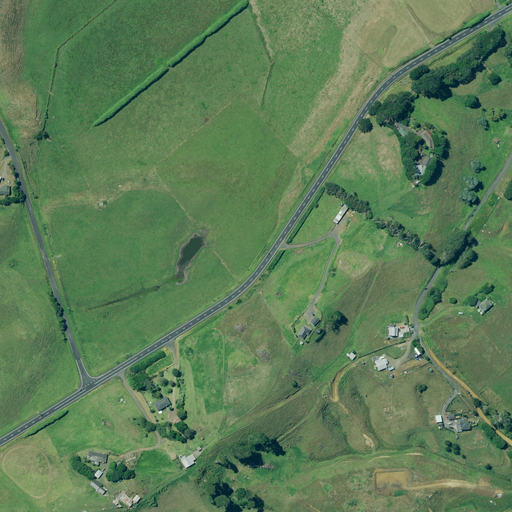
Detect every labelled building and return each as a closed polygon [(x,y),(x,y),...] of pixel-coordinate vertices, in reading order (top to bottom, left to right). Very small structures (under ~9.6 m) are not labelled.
[(407,135),(402,128),(398,131),(402,138),(407,135)] [(427,131),(425,130),(419,135),(422,138),(421,140),(423,143),(425,142),(426,150),(434,148),(431,139),(428,134),(429,133),(427,131)] [(430,159),(426,157),(422,165),(427,167),(430,159)] [(421,166),(413,167),(414,177),(423,176),(421,166)] [(9,186),(3,186),(3,189),(0,188),(0,194),(9,195),(9,186)] [(348,207),(345,205),(333,222),(337,224),(348,207)] [(488,301),(486,299),(478,306),(483,312),(491,305),(488,301)] [(319,320),(315,317),(310,323),(313,326),(319,320)] [(297,336),(302,339),(306,333),(308,334),(310,330),(303,326),(297,336)] [(397,328),(389,327),(389,336),(397,336),(397,328)] [(154,404),(158,411),(159,411),(159,412),(159,413),(160,413),(160,414),(161,414),(162,414),(162,413),(162,412),(162,411),(161,411),(160,410),(166,407),(167,409),(172,407),(166,397),(154,404)] [(468,420),(455,421),(456,431),(457,431),(457,432),(462,432),(462,430),(469,429),(468,420)] [(107,454),(88,451),(87,460),(94,461),(93,464),(99,465),(100,462),(106,463),(107,454)] [(195,460),(192,454),(186,458),(185,456),(183,457),(182,455),(179,457),(186,468),(194,463),(193,461),(195,460)] [(103,473),(99,470),(94,475),(98,479),(103,473)] [(102,485),(94,479),(90,484),(103,495),(107,491),(101,486),(102,485)] [(133,501),(124,494),(120,499),(129,507),(132,504),(131,503),(133,501)]
